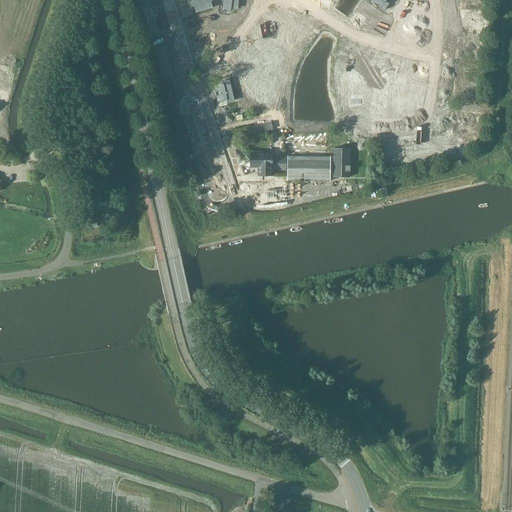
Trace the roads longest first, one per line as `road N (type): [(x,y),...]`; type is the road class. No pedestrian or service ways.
road 1 (tertiary): [(365,511),(336,454),(232,392),(200,360),(117,0)]
road 2 (unclassified): [(0,399),(365,511)]
road 3 (residential): [(64,0),(30,113),(34,140),(67,199),(66,247),(57,263)]
